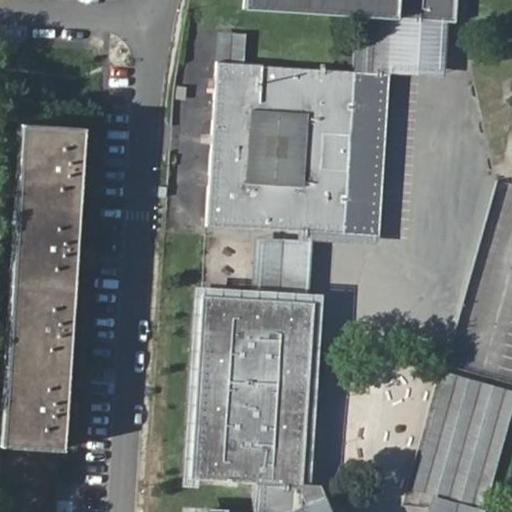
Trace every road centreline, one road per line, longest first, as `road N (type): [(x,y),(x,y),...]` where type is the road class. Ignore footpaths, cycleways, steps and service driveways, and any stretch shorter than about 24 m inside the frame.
road 1 (residential): [(124,511),(158,14)]
road 2 (residential): [(0,9),(158,14)]
